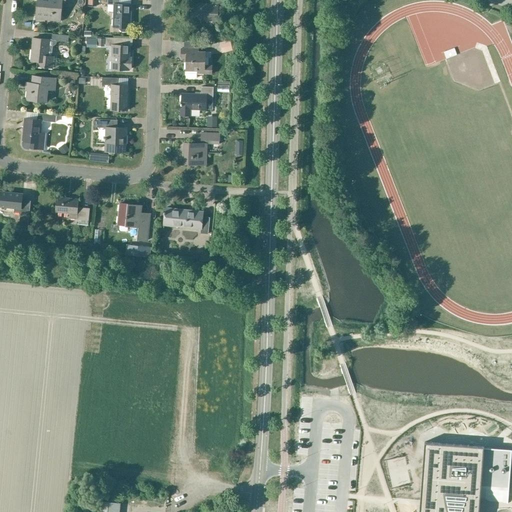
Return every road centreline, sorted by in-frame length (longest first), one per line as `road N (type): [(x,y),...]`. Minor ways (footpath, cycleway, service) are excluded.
road 1 (tertiary): [(256,511),(277,0)]
road 2 (residential): [(5,164),(123,180),(144,175),(158,0)]
